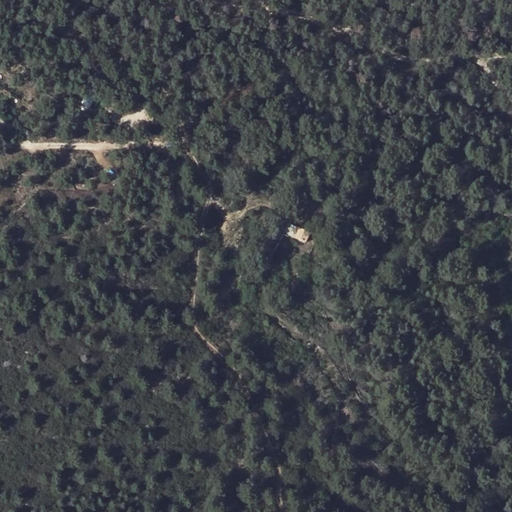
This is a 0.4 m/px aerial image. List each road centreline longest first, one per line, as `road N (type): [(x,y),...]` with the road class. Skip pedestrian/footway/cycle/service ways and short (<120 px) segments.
road 1 (track): [(282,511),(275,461),(242,383),(190,321),(209,194),(170,98),(152,75),(114,51),(0,13)]
road 2 (track): [(204,0),(297,14),(403,58),(470,55),(511,98)]
